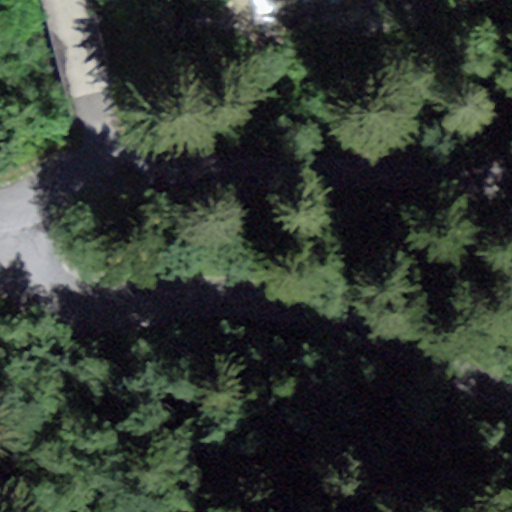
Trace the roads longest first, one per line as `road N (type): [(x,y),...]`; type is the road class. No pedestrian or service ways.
road 1 (unclassified): [(170,208),(511,408)]
road 2 (unclassified): [(511,184),(170,208)]
road 3 (unclassified): [(170,208),(0,232)]
